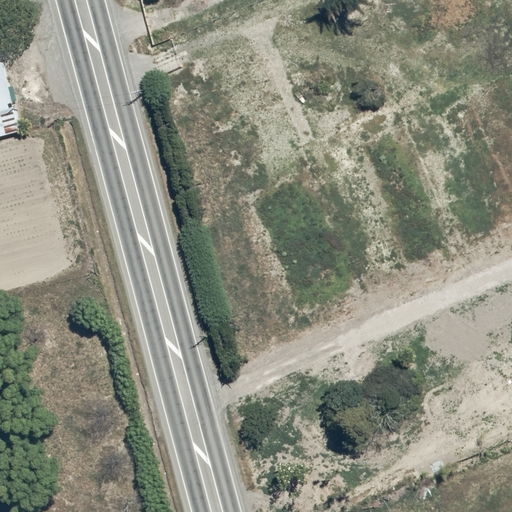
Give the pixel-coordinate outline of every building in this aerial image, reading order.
[(391,53),(413,44),(414,47),(441,36),(446,49),(504,25),(493,0),(422,0),(424,4),(402,14),(400,9),(377,19),(391,53)] [(242,98),(236,85),(269,71),(257,43),(190,71),(200,95),(210,91),(218,109),(208,113),(220,140),(286,111),(274,84),(242,98)] [(0,136),(19,133),(5,61),(0,61),(0,136)] [(484,81),(469,87),(480,110),(494,104),(484,81)] [(511,184),(480,110),(469,87),(436,101),(404,115),(466,259),(497,245),(511,238),(511,184)] [(458,265),(392,108),(345,128),(411,285),(458,265)] [(301,153),(290,126),(225,153),(237,180),(301,153)] [(362,292),(309,165),(242,193),(296,320),(362,292)] [(409,296),(400,277),(352,297),(360,317),(409,296)] [(511,387),(501,392),(494,375),(470,385),(466,377),(426,395),(440,428),(459,419),(468,439),(511,420),(511,387)]
